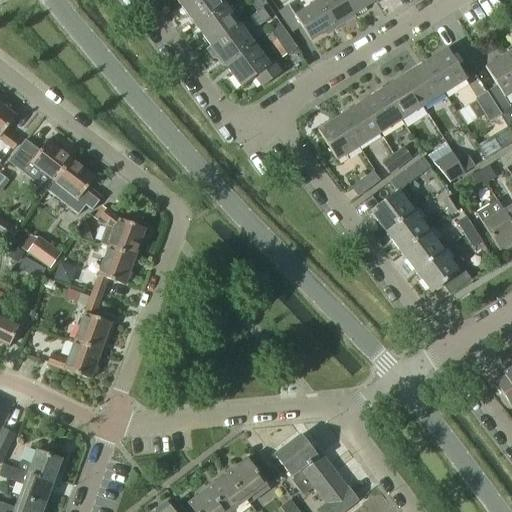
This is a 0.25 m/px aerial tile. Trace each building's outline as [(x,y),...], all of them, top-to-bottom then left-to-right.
[(220,0),(187,0),(180,5),(194,26),(224,4),(220,0)] [(256,12),(267,5),(263,0),(251,0),(249,2),(256,12)] [(314,0),(316,2),(332,28),(340,23),(344,25),(356,18),(354,14),(344,0),(314,0)] [(344,0),(354,14),(375,1),(374,0),(344,0)] [(316,2),(294,16),(310,42),(332,28),(316,2)] [(224,4),(194,26),(209,46),(239,25),(224,4)] [(273,15),(267,5),(256,12),(263,22),(273,15)] [(209,46),(205,49),(212,59),(216,59),(218,58),(224,67),(225,67),(254,45),(239,25),(209,46)] [(296,48),(281,25),(270,32),(286,55),(296,48)] [(254,45),(225,67),(240,88),(254,77),(261,87),(281,73),(273,62),(268,65),(254,45)] [(424,62),(444,93),(465,79),(446,49),(424,62)] [(484,67),(496,87),(486,93),(500,116),(511,110),(504,98),(511,92),(511,61),(507,53),(484,67)] [(422,107),(444,93),(424,62),(403,76),(422,107)] [(400,120),(422,107),(403,76),(381,90),(400,120)] [(379,134),(400,120),(381,90),(360,103),(379,134)] [(491,122),(500,116),(486,93),(477,99),(491,122)] [(339,116),(358,147),(379,134),(360,103),(339,116)] [(18,142),(4,131),(16,117),(0,104),(0,140),(12,150),(18,142)] [(358,147),(339,116),(317,130),(336,161),(358,147)] [(511,134),(508,127),(497,134),(506,147),(511,143),(511,134)] [(25,140),(8,162),(46,191),(71,159),(47,141),(39,151),(25,140)] [(400,166),(410,158),(402,149),(393,156),(400,166)] [(464,173),(457,162),(451,152),(432,163),(449,183),(465,174),(464,173)] [(390,173),(400,166),(393,156),(383,163),(390,173)] [(457,162),(464,173),(474,167),(467,156),(457,162)] [(370,212),(385,233),(413,212),(405,201),(409,198),(402,189),(430,168),(422,157),(389,182),(397,192),(370,212)] [(95,178),(71,159),(46,191),(78,216),(85,206),(91,211),(101,198),(88,187),(95,178)] [(478,171),(486,183),(495,178),(488,165),(478,171)] [(350,188),(358,198),(380,181),(372,171),(350,188)] [(478,188),(486,183),(478,171),(470,176),(478,188)] [(435,196),(444,190),(435,177),(427,183),(435,196)] [(460,208),(452,195),(442,202),(450,214),(460,208)] [(498,251),(511,242),(511,225),(503,210),(502,210),(496,200),(475,213),(498,251)] [(511,225),(511,204),(503,210),(511,225)] [(98,244),(106,247),(136,258),(147,229),(120,219),(107,209),(99,218),(105,223),(98,244)] [(428,232),(413,212),(385,233),(400,253),(428,232)] [(455,222),(464,236),(474,230),(465,216),(455,222)] [(0,218),(0,238),(10,244),(18,230),(0,218)] [(79,237),(93,242),(86,222),(79,237)] [(474,230),(464,236),(471,248),(481,241),(474,230)] [(415,273),(446,249),(443,252),(428,232),(400,253),(415,273)] [(26,253),(41,263),(49,269),(60,254),(38,237),(26,253)] [(18,264),(25,253),(10,244),(3,255),(18,264)] [(136,258),(106,247),(96,276),(89,294),(102,299),(108,280),(126,286),(136,258)] [(453,259),(446,249),(415,273),(430,293),(442,284),(450,294),(469,280),(462,270),(462,266),(457,259),(453,259)] [(63,300),(76,304),(80,295),(67,290),(63,300)] [(102,299),(89,294),(83,313),(72,341),(102,352),(112,324),(95,317),(102,299)] [(0,317),(0,342),(9,347),(19,327),(22,318),(9,312),(6,321),(0,317)] [(102,352),(72,341),(66,360),(50,354),(46,365),(62,370),(91,381),(102,352)] [(511,366),(502,373),(505,377),(495,383),(511,410),(511,366)] [(14,435),(2,429),(0,432),(0,463),(0,464),(14,435)] [(316,511),(342,511),(356,501),(346,488),(344,489),(318,455),(316,456),(300,436),(274,456),(291,478),(292,477),(293,479),(292,481),(303,496),(312,489),(325,504),(316,511)] [(27,475),(52,484),(61,460),(36,451),(27,475)] [(227,474),(247,501),(250,505),(270,490),(247,460),(235,469),(234,466),(227,471),(228,473),(227,474)] [(2,465),(0,471),(0,477),(23,486),(19,497),(44,506),(52,484),(27,475),(2,465)] [(227,474),(208,489),(224,511),(231,511),(247,501),(227,474)] [(224,511),(208,489),(188,504),(193,511),(224,511)] [(0,503),(0,511),(42,511),(44,506),(19,497),(15,508),(0,503)] [(299,511),(291,500),(280,508),(283,511),(299,511)] [(173,511),(166,502),(155,510),(154,511),(173,511)]
